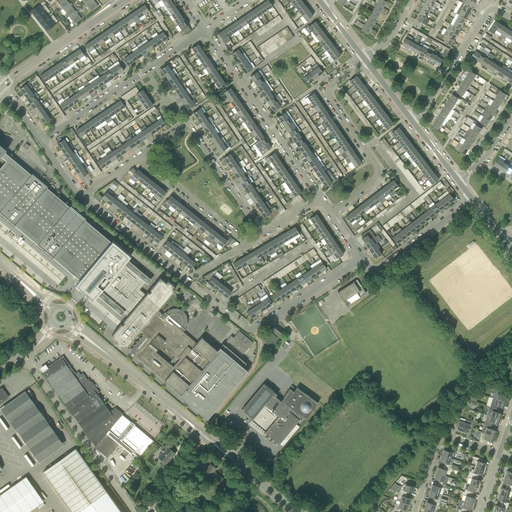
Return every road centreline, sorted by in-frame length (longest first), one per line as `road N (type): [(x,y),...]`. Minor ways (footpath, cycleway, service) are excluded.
road 1 (tertiary): [(294,511),(87,339)]
road 2 (residential): [(252,329),(81,197)]
road 3 (residential): [(330,212),(376,175),(327,93),(364,58)]
road 4 (residential): [(320,198),(206,29)]
road 5 (residential): [(39,141),(206,29)]
road 6 (unclassified): [(134,511),(22,356)]
road 7 (residential): [(260,234),(186,125),(139,157)]
road 8 (residential): [(412,120),(487,11),(511,18)]
road 9 (residential): [(139,157),(245,240),(260,234)]
road 10 (tertiary): [(2,86),(125,0)]
road 11 (residential): [(414,511),(439,434),(499,453)]
road 12 (residential): [(362,260),(372,271),(385,269),(472,201)]
road 13 (residential): [(252,329),(362,260)]
